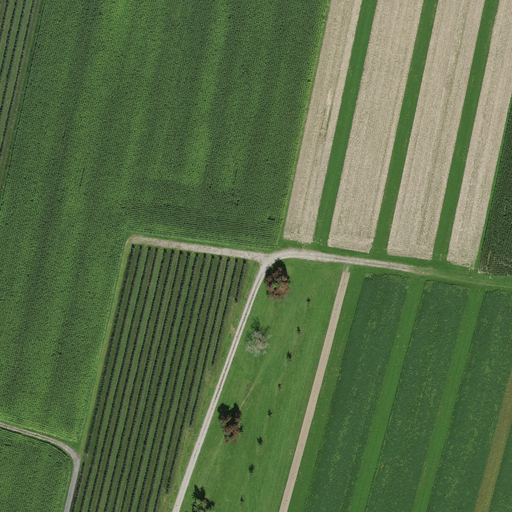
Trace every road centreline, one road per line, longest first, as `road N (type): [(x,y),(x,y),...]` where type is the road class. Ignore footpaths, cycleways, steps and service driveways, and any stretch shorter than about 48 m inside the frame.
road 1 (track): [(511,288),(279,256),(261,273),(175,511)]
road 2 (track): [(0,422),(72,449),(79,463),(67,511)]
